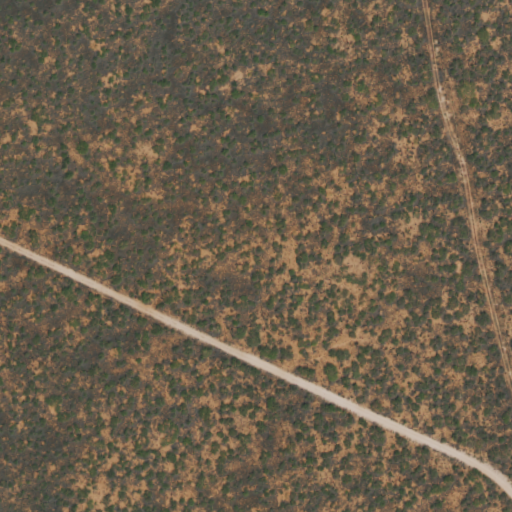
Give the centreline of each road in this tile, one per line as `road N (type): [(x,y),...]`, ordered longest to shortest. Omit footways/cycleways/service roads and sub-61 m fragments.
road 1 (track): [(0,372),(304,511)]
road 2 (track): [(465,0),(485,176),(511,245)]
